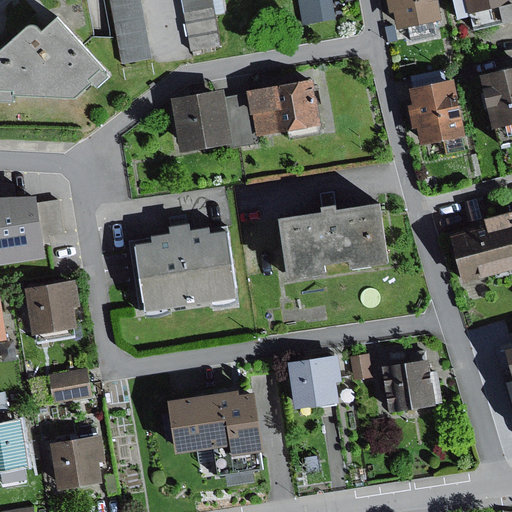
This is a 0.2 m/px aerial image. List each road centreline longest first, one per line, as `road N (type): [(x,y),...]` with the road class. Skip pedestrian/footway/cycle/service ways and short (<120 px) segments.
road 1 (residential): [(450,320),(114,365),(72,164)]
road 2 (residential): [(375,43),(185,76),(72,164)]
road 3 (residential): [(375,43),(450,320)]
road 4 (residential): [(450,320),(499,485)]
